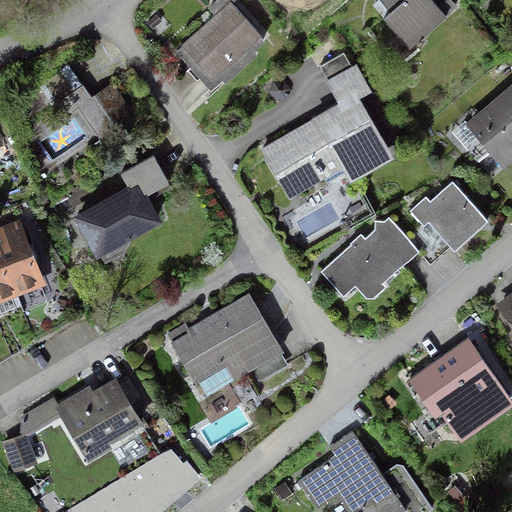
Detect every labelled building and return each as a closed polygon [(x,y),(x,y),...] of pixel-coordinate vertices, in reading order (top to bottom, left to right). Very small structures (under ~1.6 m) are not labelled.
[(180,43),(182,44),(176,49),(210,86),(222,75),(226,79),(257,50),(254,46),(265,36),(232,0),(212,0),(207,5),(214,12),(180,43)] [(381,0),(389,8),(382,14),(397,30),(386,40),(403,58),(425,38),(422,34),(457,3),(454,0),(381,0)] [(344,50),(320,64),(327,76),(326,77),(338,98),(311,113),(313,116),(260,145),(289,196),(324,176),(328,182),(345,172),(349,179),(395,153),(360,91),(371,85),(356,59),(351,62),(344,50)] [(269,90),(276,98),(287,97),(291,87),(284,78),(273,80),(269,90)] [(504,164),(511,156),(511,79),(467,119),(465,117),(451,130),(468,149),(481,137),(504,164)] [(92,94),(83,82),(49,105),(59,119),(79,105),(96,131),(131,107),(112,80),(92,94)] [(169,179),(153,150),(120,168),(125,178),(69,209),(94,256),(166,216),(151,189),(169,179)] [(423,224),(428,219),(455,249),(489,217),(452,177),(430,197),(426,192),(409,208),(423,224)] [(340,203),(348,219),(363,211),(356,196),(340,203)] [(366,235),(361,231),(350,241),(351,242),(320,268),(344,296),(356,285),(366,296),(373,296),(387,284),(384,281),(420,247),(389,214),(384,218),(375,217),(374,227),(366,235)] [(0,224),(0,223),(0,299),(46,282),(20,216),(0,224)] [(281,350),(284,348),(249,289),(186,326),(184,322),(167,332),(172,339),(170,340),(195,382),(225,364),(234,378),(250,368),(258,382),(289,363),(281,350)] [(511,289),(495,301),(511,324),(511,289)] [(0,327),(0,360),(19,349),(4,325),(0,327)] [(463,437),(511,401),(511,395),(467,334),(409,376),(436,414),(443,409),(463,437)] [(144,421),(115,374),(93,388),(89,382),(58,401),(54,403),(61,414),(89,460),(112,446),(110,442),(144,421)] [(54,403),(58,401),(54,395),(21,414),(20,433),(27,430),(29,434),(61,414),(54,403)] [(382,470),(353,428),(329,445),(335,454),(296,480),(317,510),(329,500),(337,511),(349,511),(351,511),(398,511),(405,508),(407,511),(425,511),(433,507),(403,462),(397,461),(382,470)] [(29,434),(27,430),(20,433),(2,439),(14,470),(38,461),(29,434)] [(183,459),(171,446),(65,510),(66,511),(156,511),(202,473),(187,457),(183,459)] [(293,493),(285,481),(275,487),(283,500),(293,493)]
